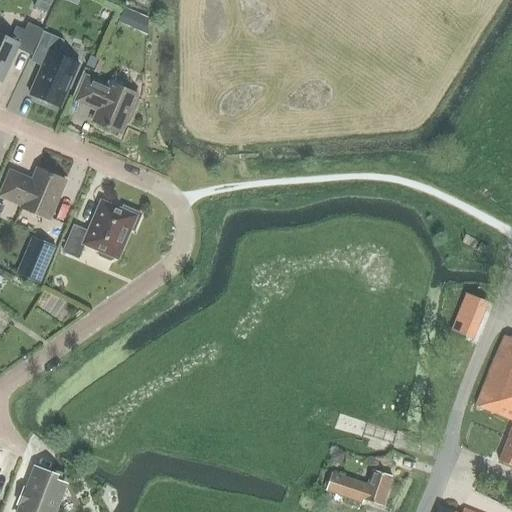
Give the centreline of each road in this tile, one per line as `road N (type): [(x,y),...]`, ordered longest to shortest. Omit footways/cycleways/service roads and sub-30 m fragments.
road 1 (residential): [(0,389),(168,267),(182,250),(184,228),(169,193),(0,120)]
road 2 (unclassified): [(421,511),(511,268)]
